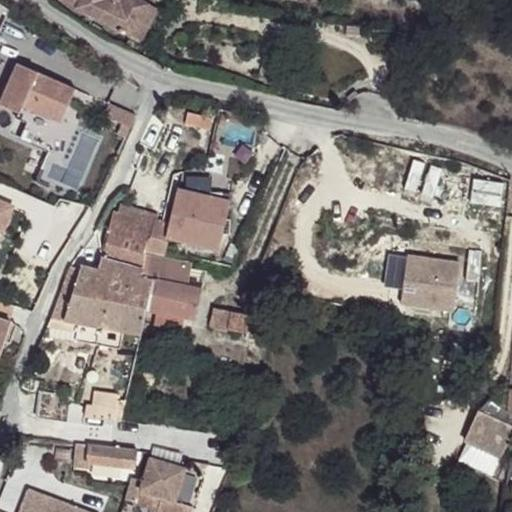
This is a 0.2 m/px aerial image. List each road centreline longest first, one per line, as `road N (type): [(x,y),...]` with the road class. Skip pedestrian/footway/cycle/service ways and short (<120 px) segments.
road 1 (residential): [(33,0),(134,68),(457,142),(511,164)]
road 2 (unknown): [(174,80),(130,138),(35,329),(0,420)]
